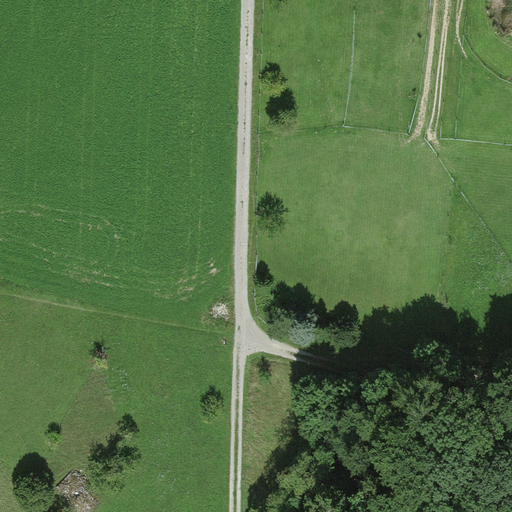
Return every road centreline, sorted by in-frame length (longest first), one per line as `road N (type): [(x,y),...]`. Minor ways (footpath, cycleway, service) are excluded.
road 1 (track): [(246,337),(240,301),(247,0)]
road 2 (track): [(246,337),(340,366),(394,358),(511,371)]
road 3 (track): [(511,434),(484,413),(340,366)]
road 4 (track): [(236,511),(246,337)]
